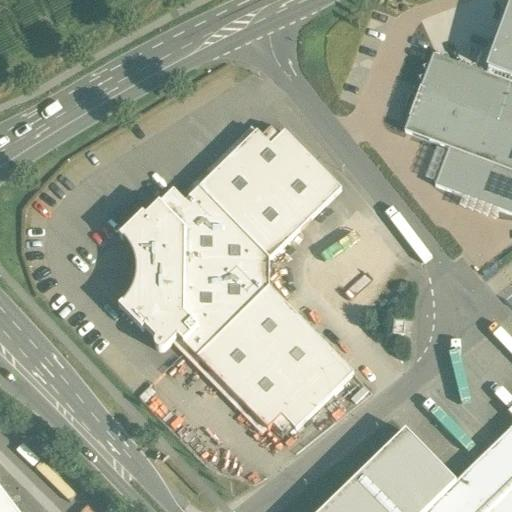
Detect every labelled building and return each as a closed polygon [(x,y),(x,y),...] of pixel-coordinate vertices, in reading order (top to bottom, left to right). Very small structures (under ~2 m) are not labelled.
[(511,10),(488,71),(489,72),(511,80),(511,10)] [(511,80),(489,72),(487,77),(486,76),(485,77),(477,74),(474,68),(468,71),(466,70),(463,64),(457,67),(448,63),(446,57),(439,60),(433,57),(429,67),(423,70),(426,76),(425,78),(419,81),(422,87),(404,134),(449,151),(435,188),(511,217),(511,80)] [(284,135),(282,137),(271,126),(259,137),(257,135),(185,205),(173,193),(146,220),(143,217),(120,240),(123,243),(133,258),(136,275),(133,292),(123,307),(122,307),(119,310),(120,312),(120,311),(142,333),(145,331),(157,343),(155,344),(154,347),(155,350),(156,352),(158,353),(160,354),(162,354),(164,353),(172,346),(262,438),(268,432),(270,430),(282,442),(293,430),(296,433),(353,376),(269,291),(269,263),(341,192),(284,135)] [(404,323),(393,322),(393,336),(404,337),(404,323)] [(511,511),(511,430),(456,485),(427,511),(511,511)] [(427,511),(456,485),(405,434),(326,511),(427,511)] [(16,511),(0,490),(0,511),(16,511)]
